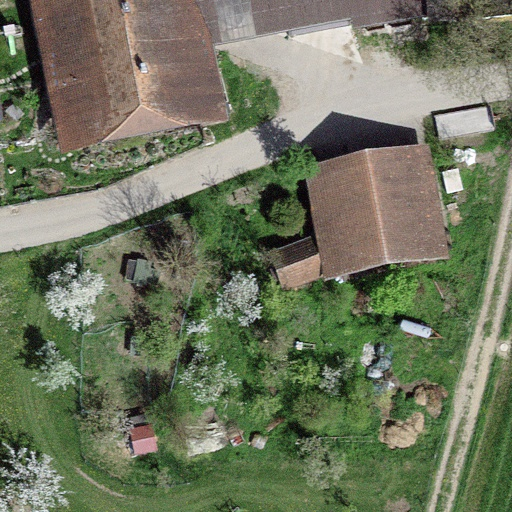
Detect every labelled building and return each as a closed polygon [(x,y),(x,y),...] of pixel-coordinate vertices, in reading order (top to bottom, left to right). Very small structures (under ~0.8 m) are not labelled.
[(55,0),(82,133),(198,110),(175,0),(55,0)] [(422,13),(419,0),(354,0),(359,24),(422,13)] [(511,0),(439,0),(441,12),(511,5),(511,0)] [(416,164),(322,181),(338,270),(432,254),(416,164)] [(319,273),(309,249),(275,262),(285,286),(319,273)]
